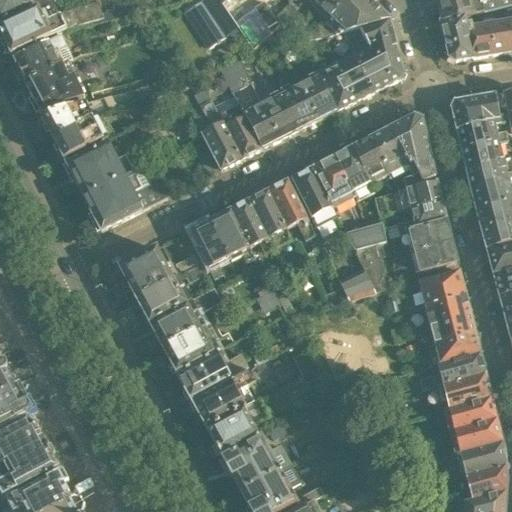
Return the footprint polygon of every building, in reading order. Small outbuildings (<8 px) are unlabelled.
[(60,17),(54,5),(51,0),(26,0),(33,13),(0,28),(0,34),(11,58),(65,32),(66,36),(70,34),(76,31),(97,26),(135,16),(133,9),(114,14),(113,12),(102,15),(98,4),(70,11),(60,17)] [(2,0),(0,1),(0,28),(33,13),(26,0),(2,0)] [(216,0),(204,0),(204,1),(216,19),(225,13),(216,0)] [(226,0),(221,5),(239,32),(238,32),(240,35),(265,11),(257,3),(260,0),(226,0)] [(303,0),(304,0),(324,21),(345,0),(293,0),(295,2),(297,0),(299,0),(302,2),(303,0)] [(341,35),(359,31),(389,23),(367,0),(345,0),(324,21),(341,35)] [(511,0),(435,0),(441,24),(465,18),(511,6),(511,0)] [(216,19),(204,1),(183,14),(206,49),(207,51),(211,49),(228,38),(216,19)] [(300,18),(288,6),(276,18),(283,25),(287,21),(292,26),(300,18)] [(240,35),(252,52),(279,27),(265,11),(240,35)] [(145,25),(153,22),(150,12),(141,15),(145,25)] [(493,58),(511,54),(511,43),(508,21),(496,23),(494,15),(485,16),(493,58)] [(472,61),(493,58),(485,16),(482,17),(484,26),(472,28),(471,23),(467,24),(472,61)] [(312,32),(305,24),(300,18),(292,26),(298,31),(305,39),(312,32)] [(449,60),(454,64),(472,61),(467,24),(465,18),(441,24),(440,24),(449,60)] [(390,23),(389,23),(359,31),(341,35),(352,56),(368,48),(368,49),(393,38),(390,23)] [(321,41),(312,32),(305,39),(310,44),(321,41)] [(14,61),(25,84),(67,64),(71,62),(66,51),(67,50),(61,38),(14,61)] [(403,76),(393,38),(368,49),(370,52),(373,51),(391,86),(401,81),(402,81),(404,76),(403,76)] [(356,60),(354,60),(372,96),(391,86),(373,51),(370,52),(360,57),(358,54),(354,56),(356,60)] [(353,105),(372,96),(354,60),(347,64),(335,70),(353,105)] [(260,153),(297,134),(279,96),(277,94),(260,103),(254,89),(253,90),(240,62),(219,70),(233,99),(260,153)] [(74,78),(67,64),(25,84),(41,114),(85,102),(74,78)] [(336,115),(353,105),(335,70),(322,76),(317,66),(313,68),(336,115)] [(318,124),(336,115),(313,68),(305,72),(309,83),(300,88),(318,124)] [(209,71),(201,74),(204,84),(210,82),(212,78),(209,71)] [(90,88),(93,99),(117,93),(114,82),(90,88)] [(297,83),(280,92),(301,132),(318,124),(300,88),(297,83)] [(200,108),(211,102),(205,91),(194,97),(200,108)] [(511,94),(493,98),(498,124),(495,124),(495,128),(505,125),(504,121),(508,121),(511,135),(511,134),(511,94)] [(53,140),(92,121),(114,110),(109,98),(85,106),(42,118),(53,140)] [(498,124),(493,98),(455,105),(454,105),(451,111),(452,111),(456,133),(495,124),(498,124)] [(241,162),(260,153),(233,99),(214,108),(241,162)] [(241,162),(214,108),(211,102),(200,108),(199,108),(207,122),(197,127),(210,152),(220,173),(241,162)] [(406,192),(423,187),(422,185),(434,179),(421,122),(414,118),(414,119),(391,131),(408,168),(407,169),(412,179),(402,183),(406,192)] [(160,130),(155,120),(137,129),(142,139),(160,130)] [(92,121),(53,140),(64,162),(103,142),(92,121)] [(495,124),(456,133),(461,152),(503,142),(504,146),(507,145),(505,136),(498,137),(495,128),(495,124)] [(388,179),(407,169),(408,168),(391,131),(371,141),(388,179)] [(374,186),(388,179),(371,141),(350,151),(370,192),(376,189),(374,186)] [(503,142),(461,152),(465,171),(503,162),(500,147),(504,146),(503,142)] [(83,199),(118,181),(134,173),(126,157),(115,162),(106,144),(65,165),(83,199)] [(370,192),(350,151),(334,160),(355,200),(370,192)] [(209,179),(220,173),(210,152),(198,158),(209,179)] [(331,162),(312,171),(333,212),(352,202),(331,162)] [(503,162),(465,171),(470,190),(511,180),(511,175),(507,177),(503,162)] [(146,167),(134,173),(118,181),(136,217),(142,214),(171,199),(165,186),(158,190),(146,167)] [(337,220),(333,212),(312,171),(291,182),(316,230),(337,220)] [(511,185),(511,180),(470,190),(475,211),(511,202),(511,198),(509,186),(511,185)] [(136,217),(118,181),(83,199),(101,234),(136,217)] [(316,237),(288,184),(270,193),(291,234),(299,229),(305,243),(316,237)] [(396,214),(410,212),(441,206),(436,184),(423,187),(406,192),(405,193),(374,200),(379,219),(396,214)] [(249,204),(272,250),(291,241),(267,194),(249,204)] [(511,202),(475,211),(480,231),(511,223),(511,202)] [(254,259),(272,250),(249,204),(231,213),(254,259)] [(385,242),(408,236),(447,226),(441,206),(410,212),(412,223),(382,230),(385,242)] [(255,261),(254,259),(231,213),(211,223),(229,261),(240,255),(246,265),(255,261)] [(219,266),(229,261),(211,223),(190,234),(215,281),(224,276),(219,266)] [(511,223),(480,231),(486,251),(511,244),(511,223)] [(354,254),(375,248),(386,245),(385,242),(382,230),(381,226),(346,236),(354,254)] [(457,265),(447,226),(408,236),(418,276),(457,265)] [(389,258),(386,245),(375,248),(378,260),(389,258)] [(387,293),(375,248),(354,254),(363,271),(375,297),(387,293)] [(493,277),(511,271),(511,249),(487,255),(493,277)] [(173,282),(173,281),(156,251),(119,270),(136,302),(173,282)] [(403,270),(393,272),(395,281),(405,278),(403,270)] [(338,284),(342,291),(349,305),(375,297),(363,271),(338,284)] [(511,271),(493,277),(499,299),(511,295),(511,271)] [(459,274),(419,285),(425,311),(465,300),(459,274)] [(191,304),(191,303),(178,278),(173,281),(173,282),(136,302),(149,327),(191,304)] [(163,353),(206,328),(210,326),(204,315),(221,305),(214,290),(191,303),(191,304),(149,327),(163,353)] [(338,308),(349,305),(342,291),(330,296),(335,308),(338,308)] [(264,298),(272,312),(281,307),(273,293),(264,298)] [(297,316),(285,295),(278,299),(289,320),(297,316)] [(511,295),(499,299),(505,323),(511,320),(511,295)] [(470,319),(465,300),(425,311),(430,330),(470,319)] [(475,338),(470,319),(430,330),(435,349),(475,338)] [(163,353),(176,378),(219,352),(206,328),(163,353)] [(435,349),(439,367),(480,357),(475,338),(435,349)] [(407,357),(409,357),(419,354),(416,346),(406,349),(405,350),(407,357)] [(254,368),(255,370),(271,361),(281,355),(277,347),(253,359),(257,367),(254,368)] [(222,351),(219,352),(176,378),(189,402),(248,370),(241,357),(229,363),(222,351)] [(485,377),(480,357),(439,367),(439,368),(438,368),(440,378),(419,383),(422,394),(485,377)] [(0,362),(0,395),(12,389),(4,373),(5,372),(6,372),(6,371),(7,370),(7,369),(7,367),(7,366),(6,365),(6,364),(5,364),(5,363),(4,362),(2,362),(1,362),(0,362)] [(206,431),(252,405),(244,390),(256,384),(249,373),(192,405),(206,431)] [(446,403),(448,413),(491,402),(485,379),(430,394),(433,406),(446,403)] [(0,395),(0,428),(28,414),(28,413),(29,412),(29,411),(30,410),(30,409),(30,408),(29,407),(29,406),(28,405),(26,404),(25,404),(24,404),(22,404),(21,405),(12,389),(0,395)] [(259,401),(252,405),(206,431),(220,457),(258,436),(253,427),(268,418),(259,401)] [(495,419),(491,402),(448,413),(453,430),(495,419)] [(32,416),(0,433),(0,467),(43,444),(37,432),(38,427),(32,416)] [(454,433),(460,458),(502,446),(502,443),(496,422),(454,433)] [(286,435),(283,429),(270,436),(273,442),(286,435)] [(241,494),(291,467),(281,448),(270,454),(262,439),(223,460),(241,494)] [(0,467),(0,482),(1,483),(0,483),(0,496),(2,500),(57,470),(52,460),(52,459),(54,453),(51,447),(43,444),(0,467)] [(503,451),(502,446),(460,458),(465,477),(505,466),(503,451)] [(435,463),(426,465),(430,483),(440,480),(435,463)] [(301,485),(291,467),(241,494),(250,511),(288,511),(299,506),(290,491),(301,485)] [(466,480),(471,502),(506,495),(506,493),(506,479),(505,470),(466,480)] [(50,511),(72,501),(64,485),(68,483),(63,472),(58,475),(58,474),(6,502),(11,511),(50,511)] [(417,497),(429,493),(427,484),(409,489),(413,498),(417,497)] [(303,499),(307,506),(314,503),(323,497),(319,490),(303,499)] [(429,493),(417,497),(421,511),(439,511),(440,511),(434,492),(429,493)] [(504,511),(505,508),(506,495),(471,502),(463,504),(462,511),(504,511)] [(74,500),(72,501),(50,511),(83,511),(85,509),(81,502),(74,500)] [(319,511),(314,503),(307,506),(297,511),(319,511)]
